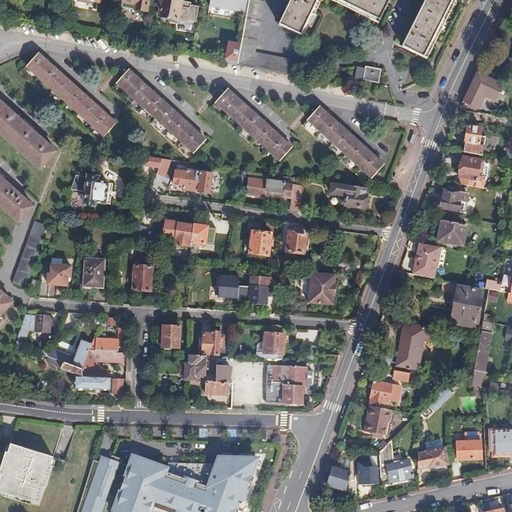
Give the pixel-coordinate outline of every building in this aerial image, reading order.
[(120,0),(119,8),(144,13),(146,0),(120,0)] [(159,0),(156,16),(195,24),(198,5),(191,3),(191,0),(190,0),(159,0)] [(243,0),(234,47),(231,66),(261,72),(293,79),(295,63),(249,54),(259,0),(243,0)] [(286,0),(276,23),(299,36),(317,0),(333,0),(374,23),(385,1),(383,0),(286,0)] [(422,0),(398,46),(423,60),(453,0),(422,0)] [(145,38),(143,50),(149,51),(152,39),(145,38)] [(223,45),(219,64),(231,66),(234,47),(223,45)] [(40,56),(28,69),(104,140),(115,127),(40,56)] [(362,68),(359,82),(376,85),(379,71),(362,68)] [(128,73),(116,85),(193,156),(204,144),(128,73)] [(502,85),(475,73),(462,100),(469,104),(469,107),(475,111),(484,95),(497,97),(502,85)] [(230,91),(217,104),(280,162),(291,149),(230,91)] [(0,105),(0,138),(38,173),(54,156),(0,105)] [(317,106),(305,119),(369,178),(381,165),(317,106)] [(385,118),(384,127),(397,129),(398,121),(385,118)] [(466,127),(461,153),(480,157),(484,138),(478,137),(480,129),(466,127)] [(503,161),(510,162),(511,152),(511,151),(505,151),(503,161)] [(461,158),(457,178),(475,182),(476,177),(479,177),(482,176),(484,167),(482,164),(478,164),(479,161),(461,158)] [(161,164),(162,162),(144,160),(143,170),(158,172),(161,164)] [(169,168),(161,164),(158,172),(155,179),(163,182),(169,168)] [(169,168),(163,182),(170,186),(176,171),(169,168)] [(190,177),(188,193),(216,197),(218,181),(190,177)] [(0,178),(0,206),(18,224),(33,208),(0,178)] [(290,198),(292,179),(284,178),(283,184),(266,182),(266,184),(247,182),(244,198),(264,201),(264,193),(282,195),(282,197),(290,198)] [(86,181),(75,179),(71,192),(85,194),(83,205),(92,206),(93,203),(102,204),(105,186),(96,184),(96,181),(86,179),(86,181)] [(339,185),(331,184),(330,193),(338,194),(339,185)] [(363,196),(364,189),(349,187),(348,195),(345,195),(344,207),(363,210),(365,197),(363,196)] [(441,191),(437,208),(456,212),(459,195),(441,191)] [(292,195),(289,212),(298,213),(300,197),(292,195)] [(440,222),(436,243),(462,248),(466,227),(440,222)] [(34,226),(12,284),(25,289),(46,230),(34,226)] [(189,245),(191,229),(177,227),(174,248),(189,250),(189,245)] [(206,230),(191,228),(191,229),(189,245),(204,246),(206,230)] [(146,234),(134,232),(130,243),(144,245),(146,234)] [(248,232),(246,254),(264,256),(265,252),(270,251),(272,239),(267,238),(267,234),(248,232)] [(287,235),(284,255),(283,259),(290,260),(301,261),(304,236),(287,235)] [(435,277),(438,244),(413,243),(411,275),(435,277)] [(156,260),(157,246),(150,246),(149,259),(156,260)] [(276,259),(275,268),(289,269),(290,260),(283,259),(276,259)] [(83,262),(81,289),(100,290),(101,262),(83,262)] [(46,277),(46,287),(65,288),(65,279),(68,280),(69,269),(50,268),(49,277),(46,277)] [(131,268),(129,292),(151,294),(152,270),(131,268)] [(215,274),(214,297),(235,298),(236,275),(215,274)] [(333,276),(307,275),(305,304),(331,306),(332,296),(333,296),(334,285),(332,285),(333,276)] [(247,302),(247,303),(265,305),(265,296),(269,296),(269,278),(249,276),(248,287),(236,286),(235,301),(247,302)] [(486,279),(484,288),(498,291),(500,282),(486,279)] [(457,286),(449,324),(472,328),(474,318),(476,319),(480,301),(478,300),(480,291),(457,286)] [(496,302),(498,291),(488,289),(486,301),(496,302)] [(0,294),(0,317),(11,305),(0,294)] [(51,318),(25,317),(16,341),(25,344),(29,333),(51,334),(51,318)] [(481,325),(479,335),(472,370),(481,372),(483,372),(486,357),(487,357),(492,334),(494,324),(482,322),(481,325)] [(403,329),(402,335),(420,338),(423,339),(422,341),(430,342),(432,331),(411,327),(410,330),(403,329)] [(162,328),(161,349),(177,350),(178,329),(162,328)] [(200,335),(200,355),(216,356),(216,349),(221,349),(222,337),(217,337),(217,333),(209,333),(209,336),(200,335)] [(260,360),(280,361),(281,335),(262,334),(261,342),(260,360)] [(420,338),(402,335),(397,358),(392,357),(390,366),(413,371),(419,340),(420,338)] [(92,341),(90,346),(88,352),(116,354),(116,350),(122,350),(123,336),(117,336),(117,342),(92,341)] [(413,371),(417,371),(422,341),(419,340),(413,371)] [(50,352),(46,361),(63,367),(80,374),(83,366),(88,352),(90,346),(86,344),(85,346),(80,344),(77,349),(76,349),(74,353),(76,353),(73,361),(50,352)] [(311,348),(311,363),(319,363),(320,348),(311,348)] [(116,355),(116,354),(88,352),(83,366),(80,374),(83,379),(94,380),(95,364),(97,364),(122,365),(122,356),(116,355)] [(322,363),(335,364),(335,363),(336,355),(322,355),(322,363)] [(205,358),(191,357),(187,357),(187,367),(193,368),(193,379),(204,379),(205,358)] [(63,367),(46,361),(45,364),(50,366),(48,371),(59,376),(63,367)] [(97,371),(97,364),(95,364),(94,380),(97,380),(97,374),(109,375),(109,372),(97,371)] [(63,367),(59,376),(72,381),(76,390),(108,392),(108,381),(97,380),(94,380),(83,379),(80,374),(63,367)] [(305,387),(306,370),(266,369),(265,404),(302,405),(302,387),(305,387)] [(215,370),(214,384),(228,384),(228,370),(215,370)] [(472,370),(468,385),(479,387),(481,372),(472,370)] [(408,374),(393,371),(391,382),(406,385),(408,374)] [(121,381),(113,381),(112,399),(120,399),(121,381)] [(368,407),(386,411),(388,395),(393,396),(395,387),(372,382),(369,397),(370,397),(368,407)] [(204,384),(203,398),(225,399),(225,387),(228,387),(228,384),(214,384),(204,384)] [(443,387),(431,399),(438,406),(450,394),(443,387)] [(431,399),(425,405),(432,412),(438,406),(431,399)] [(368,407),(363,430),(382,434),(385,422),(386,422),(388,411),(386,411),(368,407)] [(511,429),(487,431),(487,444),(491,444),(491,452),(492,458),(511,456),(511,429)] [(388,441),(375,453),(376,464),(377,467),(379,485),(412,477),(407,460),(400,462),(398,455),(391,457),(388,441)] [(480,459),(480,441),(455,442),(455,458),(459,458),(459,459),(480,459)] [(415,457),(416,476),(426,472),(426,473),(442,468),(441,467),(448,465),(442,448),(440,449),(437,442),(422,446),(424,453),(422,454),(422,455),(415,457)] [(353,449),(342,447),(336,469),(332,468),(326,485),(344,491),(350,474),(354,475),(353,449)] [(8,448),(0,476),(0,496),(38,507),(50,460),(8,448)] [(238,508),(237,505),(237,504),(241,505),(246,489),(251,477),(257,459),(218,458),(216,465),(178,464),(175,472),(173,475),(165,473),(167,469),(166,469),(141,459),(139,465),(130,461),(129,466),(121,464),(122,460),(112,456),(110,460),(108,466),(99,462),(92,460),(76,511),(98,511),(103,505),(105,499),(103,498),(104,494),(107,496),(117,499),(112,511),(165,511),(173,509),(181,511),(237,511),(238,511),(238,508)] [(110,460),(101,456),(99,462),(108,466),(110,460)] [(141,459),(132,456),(130,461),(139,465),(141,459)] [(178,464),(168,463),(166,469),(167,469),(175,472),(178,464)] [(376,467),(356,470),(358,488),(378,485),(376,467)] [(493,500),(480,502),(481,509),(494,507),(493,500)]
